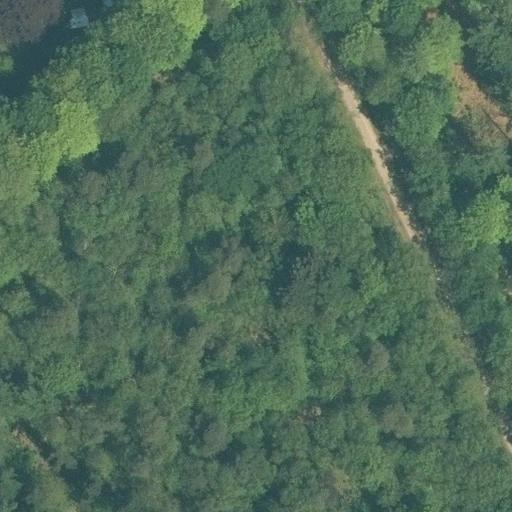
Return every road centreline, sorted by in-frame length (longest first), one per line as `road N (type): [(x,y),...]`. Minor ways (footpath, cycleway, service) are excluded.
road 1 (track): [(299,0),(511,441)]
road 2 (track): [(0,186),(193,0)]
